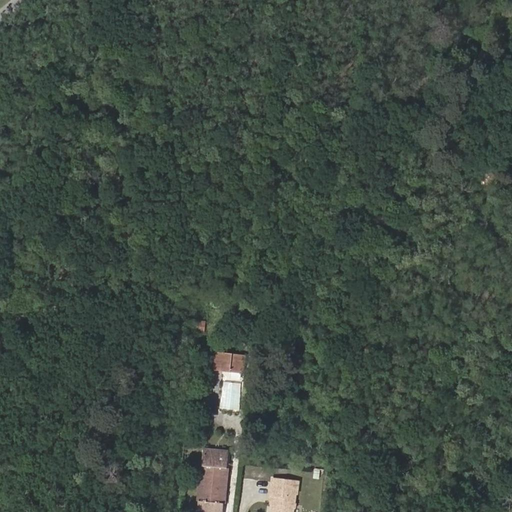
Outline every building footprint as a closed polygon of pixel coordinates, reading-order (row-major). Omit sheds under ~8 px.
[(196,321),(195,332),(204,333),(205,321),(196,321)] [(244,354),(210,350),(208,365),(242,369),(244,354)] [(221,381),(219,409),(238,410),(240,382),(221,381)] [(207,473),(207,479),(224,480),(227,446),(218,445),(217,449),(210,448),(207,473)] [(201,478),(207,479),(207,473),(210,448),(204,448),(202,472),(201,478)] [(203,511),(207,479),(201,478),(199,500),(198,511),(203,511)] [(221,511),(224,480),(207,479),(203,511),(221,511)] [(297,484),(271,481),(269,497),(276,498),(276,501),(272,503),(271,511),(289,511),(290,509),(293,507),(294,496),(295,496),(297,484)]
